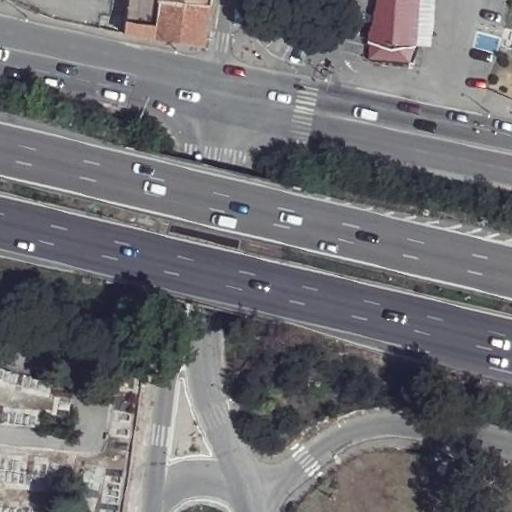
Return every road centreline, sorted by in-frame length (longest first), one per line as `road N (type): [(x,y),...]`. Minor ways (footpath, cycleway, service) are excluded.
road 1 (motorway): [(0,220),(511,347)]
road 2 (motorway): [(511,273),(0,149)]
road 3 (primary): [(511,152),(215,89)]
road 4 (residential): [(252,487),(340,433),(380,421),(511,442)]
road 5 (tertiary): [(185,317),(218,168),(215,89)]
road 6 (primary): [(215,89),(0,45)]
road 7 (tertiary): [(185,317),(170,364),(150,502)]
road 8 (tertiary): [(252,487),(221,425),(185,317)]
